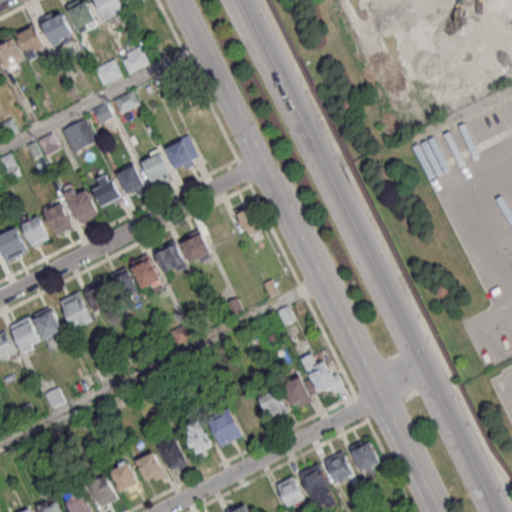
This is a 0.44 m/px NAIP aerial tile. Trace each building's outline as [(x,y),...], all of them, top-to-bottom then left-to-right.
[(78,32),(97,25),(88,0),(77,0),(68,3),(78,32)] [(96,0),(106,19),(125,9),(119,0),(96,0)] [(41,18),(53,45),(74,35),(62,8),(41,18)] [(48,49),(33,24),(16,33),(31,59),(48,49)] [(0,54),(7,68),(26,59),(15,37),(0,44),(0,54)] [(129,72),(149,62),(141,45),(121,55),(129,72)] [(95,67),(103,84),(123,74),(115,58),(95,67)] [(114,100),(121,113),(140,103),(134,90),(114,100)] [(100,122),(113,115),(107,102),(94,109),(100,122)] [(64,129),(74,151),(96,140),(86,118),(64,129)] [(198,163),(192,137),(168,143),(174,169),(198,163)] [(143,155),(152,184),(171,178),(162,150),(143,155)] [(21,173),(11,152),(0,157),(0,158),(10,178),(21,173)] [(129,196),(147,187),(135,164),(118,172),(129,196)] [(100,184),(93,188),(105,207),(123,196),(109,173),(98,180),(100,184)] [(64,191),(79,223),(99,213),(88,189),(77,193),(74,187),(64,191)] [(73,226),(61,201),(44,209),(56,234),(73,226)] [(236,214),(244,230),(247,229),(250,234),(263,228),(252,206),(236,214)] [(33,246),(50,238),(38,212),(21,219),(33,246)] [(29,250),(17,226),(0,234),(0,245),(7,260),(29,250)] [(211,251),(200,228),(188,233),(190,238),(182,242),(191,261),(211,251)] [(174,267),(176,271),(188,265),(175,239),(153,249),(164,272),(174,267)] [(149,253),(165,287),(156,292),(151,283),(142,287),(132,265),(134,264),(133,261),(149,253)] [(139,289),(129,269),(128,269),(126,266),(110,274),(121,298),(139,289)] [(271,277),(279,292),(269,296),(262,281),(271,277)] [(86,291),(96,311),(117,301),(107,281),(86,291)] [(60,298),(79,289),(95,320),(75,329),(60,298)] [(44,337),(63,329),(52,307),(48,309),(46,307),(33,314),(44,337)] [(29,315),(41,339),(33,343),(34,347),(24,352),(11,325),(29,315)] [(171,329),(177,343),(196,334),(189,320),(171,329)] [(18,355),(10,358),(9,356),(3,359),(0,359),(0,330),(6,328),(18,355)] [(329,358),(316,364),(312,354),(303,358),(319,396),(341,386),(329,358)] [(313,400),(301,376),(284,383),(293,404),(300,401),(302,405),(313,400)] [(58,386),(65,400),(52,406),(45,392),(58,386)] [(259,396),(277,387),(292,413),(273,422),(259,396)] [(246,434),(232,404),(251,395),(265,424),(246,434)] [(30,401),(36,415),(24,421),(18,407),(30,401)] [(222,445),(242,434),(229,409),(209,419),(222,445)] [(206,448),(209,454),(197,460),(185,435),(190,433),(188,430),(202,424),(213,445),(206,448)] [(170,441),(177,438),(190,463),(172,471),(159,445),(159,440),(167,437),(170,441)] [(363,471),(381,462),(369,437),(351,446),(363,471)] [(325,459),(336,482),(355,474),(344,450),(325,459)] [(137,459),(155,451),(167,476),(156,481),(154,475),(146,480),(137,459)] [(121,465),(111,471),(121,491),(127,488),(129,492),(141,486),(128,459),(120,463),(121,465)] [(317,506),(336,498),(320,463),(301,471),(317,506)] [(119,497),(101,507),(90,482),(107,474),(119,497)] [(278,483),(289,506),(305,499),(294,475),(278,483)] [(92,509),(86,511),(73,511),(63,491),(79,483),(92,509)] [(63,511),(56,495),(37,505),(40,511),(63,511)]
